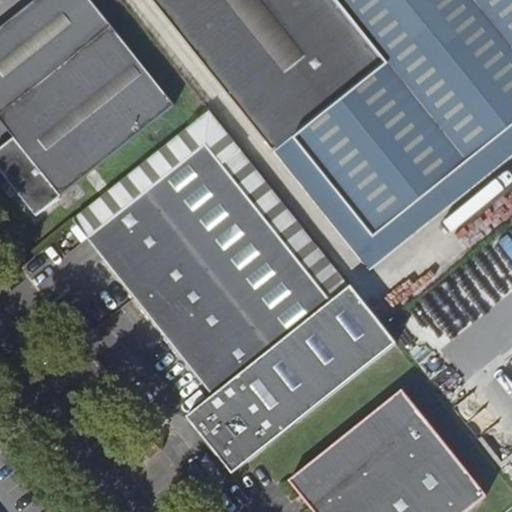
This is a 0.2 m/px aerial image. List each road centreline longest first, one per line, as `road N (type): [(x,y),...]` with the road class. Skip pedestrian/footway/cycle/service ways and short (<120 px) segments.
road 1 (unknown): [(139,0),(359,272),(385,271),(511,177)]
road 2 (unclassified): [(0,338),(138,511)]
